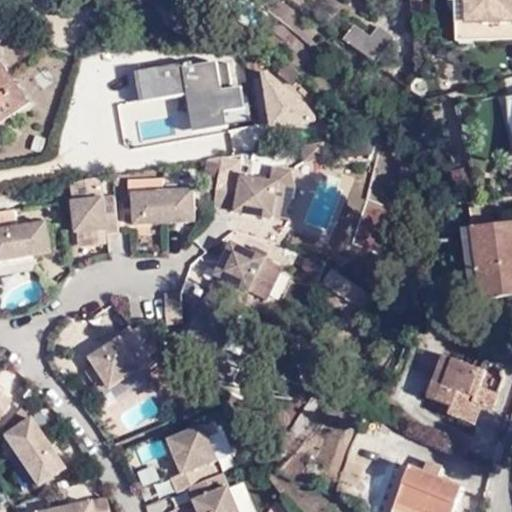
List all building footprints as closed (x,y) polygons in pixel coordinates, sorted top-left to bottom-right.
[(456,0),(459,36),(511,33),(511,15),(469,18),(468,0),(456,0)] [(511,0),(468,0),(469,18),(511,15),(511,0)] [(65,7),(43,11),(45,26),(68,23),(65,7)] [(358,28),(349,41),(380,65),(396,41),(379,28),(372,38),(358,28)] [(0,49),(0,116),(32,91),(0,49)] [(202,63),(150,72),(155,100),(205,91),(212,129),(240,125),(236,109),(252,106),(248,89),(233,91),(228,64),(203,68),(202,63)] [(327,144),(307,148),(309,165),(330,162),(327,144)] [(224,180),(228,153),(213,156),(210,177),(224,180)] [(246,179),(244,183),(224,180),(218,210),(240,213),(239,216),(277,222),(283,186),(246,179)] [(199,193),(137,196),(139,229),(201,226),(199,193)] [(109,199),(76,204),(80,236),(113,233),(113,237),(123,235),(120,208),(111,209),(109,199)] [(363,201),(352,247),(389,256),(400,210),(363,201)] [(19,213),(0,215),(0,265),(57,256),(52,225),(22,230),(19,213)] [(511,229),(477,236),(490,307),(511,302),(511,229)] [(236,245),(214,291),(249,308),(271,261),(236,245)] [(211,304),(194,338),(229,354),(246,320),(211,304)] [(100,369),(91,375),(108,400),(115,395),(114,392),(146,371),(143,366),(154,358),(140,338),(130,345),(126,339),(94,361),(100,369)] [(441,403),(457,363),(446,359),(431,399),(441,403)] [(497,415),(505,396),(501,395),(485,388),(490,373),(458,361),(457,363),(441,403),(452,407),(449,415),(471,424),(478,407),(485,410),(497,415)] [(0,423),(13,404),(2,397),(4,393),(0,389),(0,423)] [(471,424),(478,427),(485,410),(478,407),(471,424)] [(32,421),(5,439),(40,490),(66,472),(32,421)] [(225,430),(218,426),(209,431),(221,460),(236,454),(225,430)] [(367,479),(385,438),(359,427),(341,468),(367,479)] [(223,464),(221,460),(209,431),(208,429),(173,443),(187,477),(176,481),(182,495),(193,491),(201,511),(242,511),(228,478),(223,480),(217,466),(223,464)] [(164,444),(141,452),(147,466),(169,457),(164,444)] [(430,461),(425,471),(437,476),(441,466),(430,461)] [(437,476),(425,471),(416,468),(399,507),(401,508),(410,511),(458,511),(468,490),(437,476)] [(111,511),(109,500),(56,511),(111,511)]
